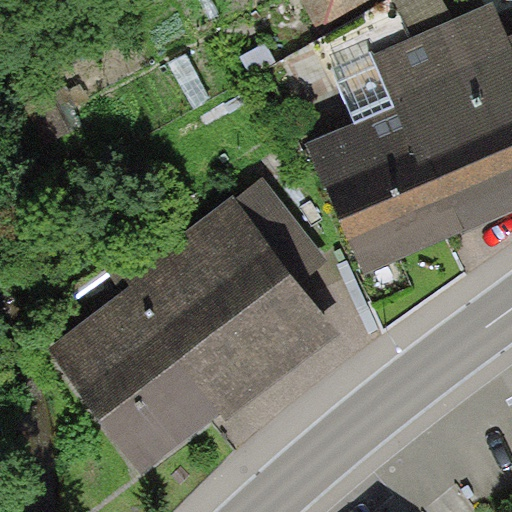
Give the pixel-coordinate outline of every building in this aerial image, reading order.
[(0,0),(0,13),(21,54),(127,0),(0,0)] [(372,0),(300,0),(317,30),(372,0)] [(374,56),(455,21),(443,0),(389,0),(318,41),(356,128),(396,111),(374,56)] [(511,36),(508,39),(493,5),(455,21),(374,56),(396,111),(356,128),(307,148),(365,277),(511,214),(511,36)] [(267,181),(238,202),(300,285),(329,264),(267,181)] [(300,285),(238,202),(43,348),(142,480),(337,333),(300,285)]
